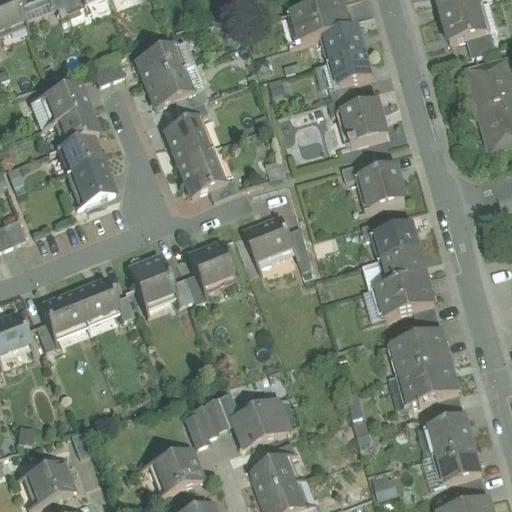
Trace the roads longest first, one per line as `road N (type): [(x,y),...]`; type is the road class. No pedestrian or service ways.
road 1 (residential): [(395,0),(458,210)]
road 2 (residential): [(458,210),(511,409)]
road 3 (residential): [(0,286),(168,225)]
road 4 (residential): [(117,96),(168,225)]
